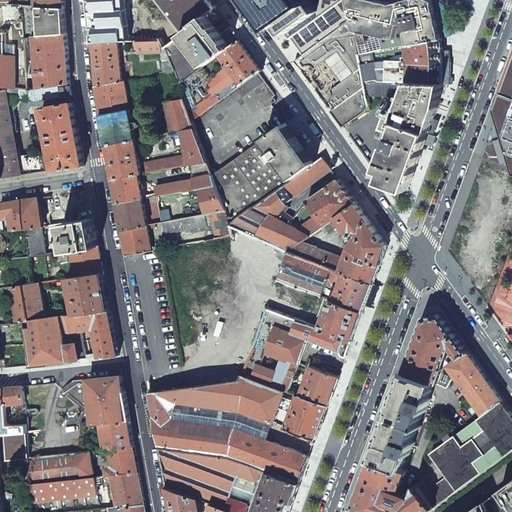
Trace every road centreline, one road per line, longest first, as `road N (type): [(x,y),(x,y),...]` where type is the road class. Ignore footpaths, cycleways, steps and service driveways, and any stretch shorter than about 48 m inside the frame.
road 1 (residential): [(157,511),(99,176)]
road 2 (secondary): [(233,0),(422,259)]
road 3 (residential): [(329,511),(422,259)]
road 4 (residential): [(422,259),(511,12)]
road 5 (residential): [(99,176),(79,0)]
road 6 (secondary): [(422,259),(511,382)]
